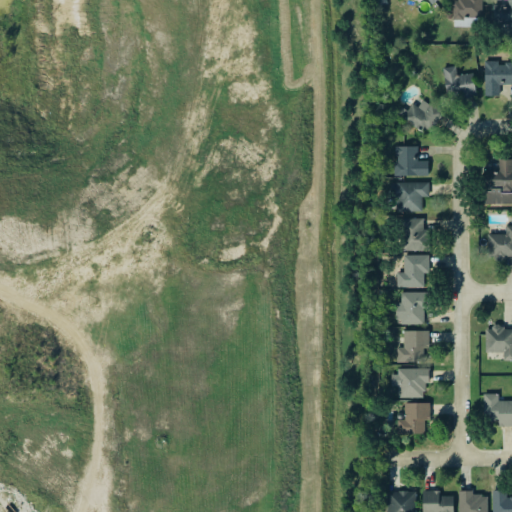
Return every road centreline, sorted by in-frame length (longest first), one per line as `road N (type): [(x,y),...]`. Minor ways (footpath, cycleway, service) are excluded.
road 1 (residential): [(461,456),(466,140)]
road 2 (residential): [(511,455),(391,457)]
